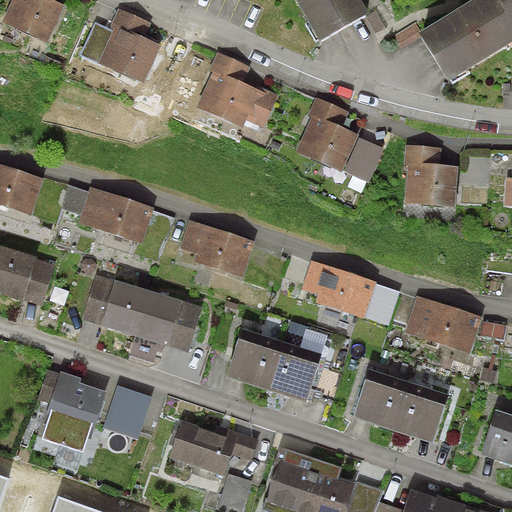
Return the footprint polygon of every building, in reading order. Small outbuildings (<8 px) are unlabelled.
[(54,0),(11,0),(2,22),(47,43),(65,5),(54,0)] [(370,12),(363,0),(298,0),(322,40),(370,12)] [(503,7),(498,0),(470,0),(418,31),(447,79),(511,39),(511,10),(508,4),(503,7)] [(511,0),(498,0),(503,7),(508,4),(511,10),(511,0)] [(146,34),(151,23),(118,8),(110,27),(114,28),(113,30),(95,22),(80,55),(144,84),(163,42),(146,34)] [(264,128),(278,95),(245,79),(250,67),(217,52),(209,70),(213,72),(197,107),(243,128),(246,120),(264,128)] [(342,126),(349,112),(316,97),(307,115),(311,117),(296,151),(342,172),(359,133),(342,126)] [(384,148),(359,137),(344,171),(369,182),(384,148)] [(441,165),(442,147),(405,145),(404,165),(408,165),(405,202),(455,206),(458,166),(441,165)] [(44,179),(0,164),(0,205),(32,216),(44,179)] [(82,215),(89,192),(68,185),(61,208),(82,215)] [(154,207),(90,187),(89,192),(82,215),(79,224),(143,244),(154,207)] [(255,241),(189,220),(180,249),(197,254),(195,261),(244,277),(255,241)] [(0,294),(22,301),(23,299),(43,306),(56,265),(37,259),(38,256),(0,244),(0,294)] [(511,249),(487,246),(484,270),(511,273),(511,249)] [(377,281),(311,260),(301,288),(318,294),(315,302),(365,318),(365,317),(376,284),(377,281)] [(202,307),(95,274),(81,320),(188,352),(202,307)] [(400,292),(376,284),(365,317),(389,325),(400,292)] [(482,317),(417,295),(405,332),(470,353),(482,317)] [(507,326),(483,321),(480,335),(504,339),(507,326)] [(300,346),(241,328),(226,377),(306,402),(322,353),(300,346)] [(305,328),(300,346),(322,353),(328,335),(305,328)] [(449,394),(369,368),(353,417),(433,443),(449,394)] [(96,423),(106,391),(80,383),(82,378),(61,371),(60,373),(47,369),(37,399),(49,403),(48,408),(51,409),(41,439),(60,445),(83,452),(93,422),(96,423)] [(152,396),(117,385),(103,427),(138,439),(152,396)] [(511,414),(496,409),(481,454),(511,464),(511,414)] [(226,435),(181,420),(169,457),(224,475),(231,454),(252,461),(259,439),(229,429),(226,435)] [(83,452),(60,445),(54,462),(78,469),(83,452)] [(342,467),(280,447),(274,465),(277,467),(261,511),(344,511),(354,483),(338,477),(342,467)] [(0,505),(10,477),(0,473),(0,505)] [(242,511),(253,481),(228,473),(217,509),(226,511),(242,511)] [(383,490),(357,481),(347,511),(374,511),(379,501),(383,490)] [(437,497),(411,489),(403,510),(379,501),(374,511),(489,511),(438,494),(437,497)] [(100,511),(101,511),(58,496),(51,511),(100,511)]
